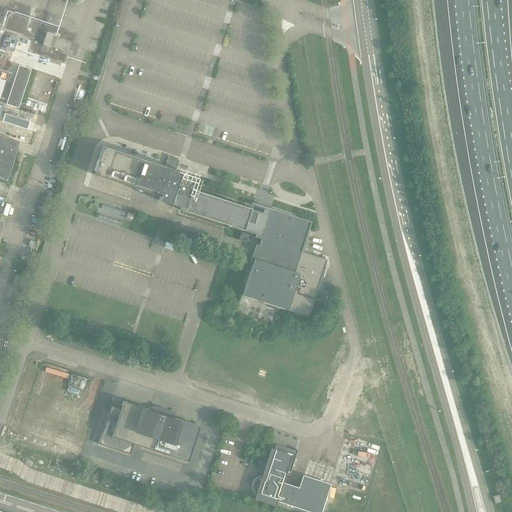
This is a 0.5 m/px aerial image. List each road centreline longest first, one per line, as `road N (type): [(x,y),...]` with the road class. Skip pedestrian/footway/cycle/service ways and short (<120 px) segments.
road 1 (tertiary): [(468,459),(412,259),(368,25)]
road 2 (motorway): [(463,0),(511,284)]
road 3 (unclassified): [(24,341),(96,119)]
road 4 (unclassified): [(220,404),(24,341)]
road 5 (unclassified): [(292,167),(265,174),(96,119)]
road 6 (motorway): [(511,164),(490,0)]
road 7 (unclassified): [(292,167),(279,45),(313,20)]
road 8 (unclassified): [(137,0),(96,119)]
